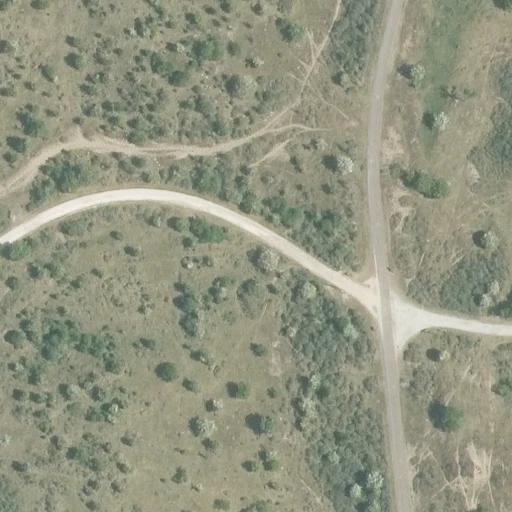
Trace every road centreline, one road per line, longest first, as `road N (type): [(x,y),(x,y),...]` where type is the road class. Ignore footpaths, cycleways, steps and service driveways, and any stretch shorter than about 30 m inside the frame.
road 1 (unknown): [(0,195),(28,185),(48,158),(78,145),(150,156),(236,154),(289,108),(299,76),(330,43),(346,0)]
road 2 (track): [(379,306),(173,196),(95,198),(26,226),(0,249)]
road 3 (track): [(511,330),(487,332),(379,306)]
